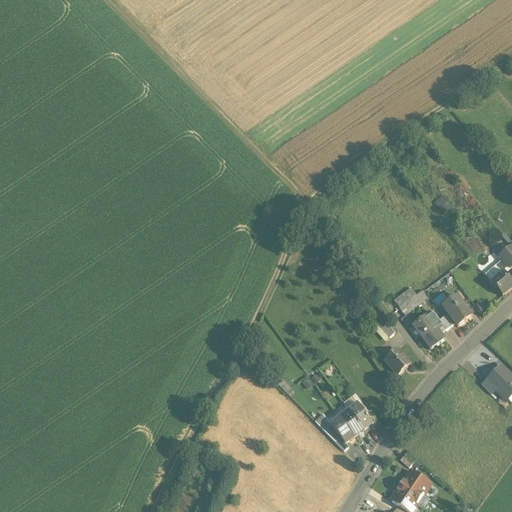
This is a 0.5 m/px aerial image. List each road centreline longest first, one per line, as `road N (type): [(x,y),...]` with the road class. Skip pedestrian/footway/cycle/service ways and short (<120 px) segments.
road 1 (track): [(152,511),(306,203)]
road 2 (track): [(105,0),(306,203)]
road 3 (residential): [(344,511),(420,392),(511,302)]
road 4 (track): [(511,59),(306,203)]
road 5 (track): [(306,203),(392,315)]
